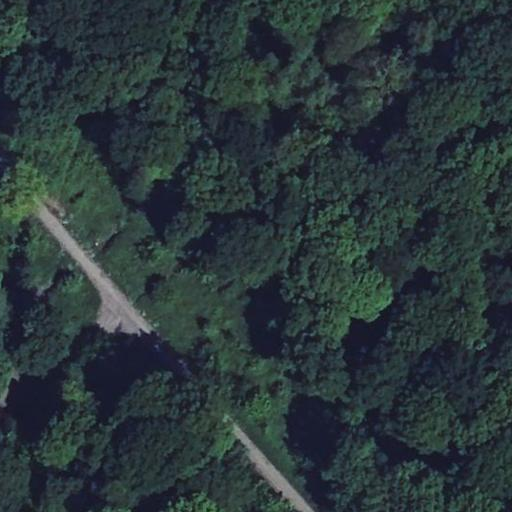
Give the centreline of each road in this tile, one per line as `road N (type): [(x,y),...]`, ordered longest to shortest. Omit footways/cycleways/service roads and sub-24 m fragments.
road 1 (track): [(121,307),(275,473)]
road 2 (track): [(0,166),(121,307)]
road 3 (track): [(121,307),(11,403)]
